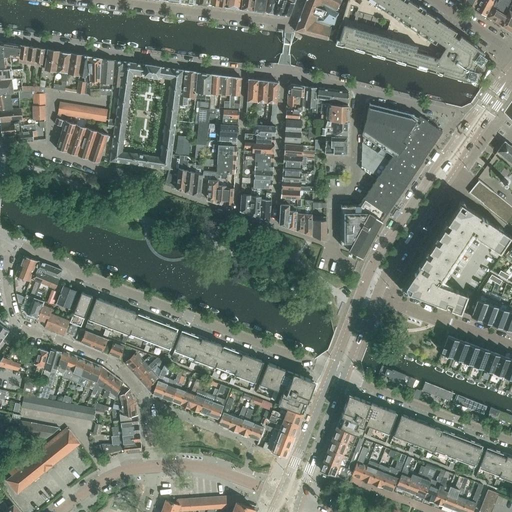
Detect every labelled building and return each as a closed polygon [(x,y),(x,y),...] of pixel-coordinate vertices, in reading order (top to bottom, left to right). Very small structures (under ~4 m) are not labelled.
[(234,8),(235,0),(226,0),(226,7),(234,8)] [(254,0),(241,0),(241,9),(253,11),(254,0)] [(256,11),(264,12),(266,0),(254,0),(253,11),(256,11)] [(269,0),(267,12),(274,13),(277,0),(269,0)] [(289,15),(294,2),(286,0),(278,0),(274,13),(289,15)] [(332,26),(337,10),(341,0),(306,0),(298,22),(294,31),(328,40),(331,27),(332,26)] [(344,24),(343,25),(343,26),(339,40),(337,40),(336,43),(343,45),(355,48),(364,51),(376,54),(385,57),(396,60),(406,63),(417,66),(427,69),(438,72),(442,73),(470,81),(472,76),(473,70),(475,66),(478,61),(482,56),(484,53),(476,47),(473,45),(456,32),(456,31),(455,31),(455,30),(455,31),(451,29),(447,26),(448,26),(439,20),(435,17),(425,11),(418,6),(408,0),(370,0),(428,38),(431,33),(439,39),(442,40),(447,43),(444,48),(444,49),(444,54),(448,55),(446,60),(438,57),(427,54),(427,51),(417,48),(417,45),(344,24)] [(461,0),(461,1),(474,9),(478,0),(461,0)] [(480,0),(476,10),(486,16),(492,4),(493,0),(480,0)] [(493,7),(488,17),(501,26),(502,26),(506,17),(509,10),(511,2),(511,0),(498,0),(498,3),(496,2),(493,7)] [(511,11),(509,10),(502,26),(511,31),(511,11)] [(19,63),(21,45),(2,42),(4,56),(0,57),(2,67),(19,65),(19,63)] [(26,64),(29,46),(21,45),(19,63),(26,64)] [(29,46),(26,64),(34,65),(37,48),(29,46)] [(45,49),(37,48),(34,65),(43,66),(45,49)] [(44,69),(56,71),(59,51),(48,49),(44,69)] [(56,71),(68,73),(71,53),(59,51),(56,71)] [(71,53),(68,73),(80,75),(83,55),(71,53)] [(88,56),(83,55),(80,75),(83,75),(83,76),(85,76),(85,82),(79,81),(77,93),(91,95),(88,56)] [(90,80),(100,81),(102,58),(88,56),(90,80)] [(102,58),(100,81),(100,95),(112,95),(112,84),(115,60),(102,58)] [(120,85),(124,62),(115,60),(112,84),(112,86),(120,87),(120,85)] [(143,65),(124,62),(120,85),(120,87),(116,120),(109,119),(107,128),(115,129),(110,160),(140,165),(169,169),(170,169),(183,70),(163,67),(160,67),(160,66),(153,65),(146,64),(146,65),(143,64),(143,65)] [(11,66),(2,67),(0,67),(0,79),(21,78),(22,78),(22,68),(11,69),(11,66)] [(195,97),(197,72),(185,71),(184,75),(182,96),(195,98),(195,97)] [(208,126),(209,114),(209,109),(209,108),(210,100),(211,74),(197,72),(196,97),(198,98),(198,101),(195,101),(192,123),(195,123),(195,125),(199,125),(197,137),(197,142),(197,144),(195,154),(195,157),(205,158),(206,145),(206,143),(208,126)] [(212,74),(210,108),(215,108),(216,94),(220,94),(221,75),(212,74)] [(221,75),(220,94),(219,107),(224,108),(225,94),(230,95),(232,77),(221,75)] [(232,77),(230,95),(229,107),(234,108),(235,95),(240,96),(241,78),(232,77)] [(21,87),(21,78),(0,79),(0,94),(14,92),(13,88),(21,87)] [(259,80),(249,79),(246,113),(251,113),(252,100),(257,101),(259,80)] [(267,101),(269,81),(259,80),(257,101),(257,109),(262,110),(262,101),(267,101)] [(269,81),(267,101),(272,102),(272,111),(277,111),(278,82),(269,81)] [(287,110),(297,111),(299,111),(303,111),(303,105),(303,95),(304,95),(304,86),(298,85),(291,84),(288,86),(288,94),(287,110)] [(317,88),(306,86),(305,106),(316,106),(317,88)] [(318,99),(332,101),(333,90),(318,88),(318,99)] [(332,101),(348,103),(348,92),(333,90),(332,101)] [(0,109),(20,108),(19,98),(33,97),(32,91),(22,91),(18,92),(18,93),(0,95),(0,109)] [(64,115),(66,103),(60,102),(58,114),(64,115)] [(348,106),(317,103),(317,119),(323,119),(348,122),(348,106)] [(359,205),(350,205),(341,205),(340,205),(340,212),(340,213),(340,219),(340,220),(341,227),(341,234),(341,235),(341,241),(341,245),(351,249),(357,251),(364,253),(365,253),(368,247),(369,246),(372,240),(375,234),(375,233),(379,227),(382,221),(401,193),(443,131),(420,116),(418,118),(416,116),(414,115),(414,114),(369,103),(366,116),(362,134),(361,165),(378,177),(359,205)] [(0,121),(0,122),(0,124),(17,123),(17,120),(23,120),(21,107),(20,108),(0,109),(0,121)] [(239,119),(239,110),(215,108),(210,108),(210,114),(224,114),(224,118),(239,119)] [(101,109),(100,120),(106,121),(108,109),(101,109)] [(299,111),(297,111),(287,110),(286,116),(286,117),(299,118),(299,111)] [(46,111),(33,112),(33,120),(46,119),(46,111)] [(108,135),(65,120),(63,120),(64,115),(58,114),(56,118),(54,124),(63,126),(62,129),(57,145),(56,148),(99,162),(100,159),(108,135)] [(348,136),(348,122),(323,119),(321,135),(325,135),(347,136),(348,136)] [(285,131),(301,132),(301,121),(286,120),(285,131)] [(0,124),(2,136),(18,134),(17,132),(24,131),(23,126),(21,127),(20,122),(17,123),(0,124)] [(17,132),(18,134),(18,142),(34,140),(33,137),(37,136),(36,130),(35,124),(23,125),(23,126),(24,131),(17,132)] [(237,137),(238,126),(220,125),(220,136),(237,137)] [(275,135),(276,126),(253,125),(252,134),(275,135)] [(301,132),(285,131),(285,135),(285,142),(300,143),(301,132)] [(245,133),(245,138),(255,139),(255,143),(274,144),(275,135),(252,134),(245,133)] [(347,136),(341,136),(325,135),(325,144),(325,145),(336,145),(336,144),(347,144),(347,136)] [(178,142),(176,153),(188,155),(190,137),(178,136),(178,142)] [(274,153),(274,144),(255,143),(244,142),(244,146),(251,147),(251,152),(255,152),(274,153)] [(511,147),(505,142),(497,151),(511,163),(511,147)] [(314,156),(314,153),(314,151),(313,151),(303,150),(303,145),(290,144),(284,144),(284,155),(290,155),(303,156),(314,156)] [(325,145),(325,146),(325,151),(324,153),(347,153),(347,145),(347,144),(336,144),(336,145),(325,145)] [(236,155),(237,146),(211,145),(211,148),(218,148),(218,154),(236,155)] [(273,163),(274,153),(255,152),(254,155),(246,155),(245,160),(255,161),(273,163)] [(236,165),(236,155),(218,154),(218,159),(207,159),(207,163),(236,165)] [(176,168),(178,168),(178,171),(176,188),(184,191),(186,170),(187,170),(188,160),(184,160),(184,156),(180,155),(179,159),(177,159),(176,168)] [(290,155),(284,155),(283,164),(302,165),(306,165),(306,156),(290,155)] [(255,161),(254,170),(273,171),(273,163),(255,161)] [(235,173),(236,165),(208,163),(208,166),(217,167),(217,172),(235,173)] [(282,172),(301,173),(302,165),(283,164),(282,172)] [(176,188),(178,171),(170,169),(169,169),(165,185),(176,188)] [(194,172),(187,170),(184,191),(192,194),(194,172)] [(254,178),(272,180),(273,171),(254,170),(254,175),(249,175),(249,178),(254,178)] [(218,184),(219,172),(217,172),(203,171),(202,179),(208,179),(207,199),(217,202),(218,184)] [(200,197),(202,174),(194,172),(192,194),(200,197)] [(301,182),(306,182),(307,173),(301,173),(282,172),(282,181),(301,182)] [(272,180),(254,178),(249,178),(242,178),(242,182),(253,183),(253,187),(271,189),(272,180)] [(299,191),(312,191),(312,187),(307,186),(307,187),(300,186),(301,182),(282,181),(281,189),(299,191)] [(218,184),(217,202),(216,203),(224,205),(225,187),(226,185),(218,184)] [(233,208),(234,188),(225,187),(224,205),(233,208)] [(281,198),(299,199),(299,191),(281,189),(281,198)] [(269,221),(271,191),(265,191),(264,194),(262,194),(261,196),(259,217),(269,221)] [(250,214),(251,196),(251,195),(241,194),(240,211),(250,214)] [(259,217),(261,196),(251,196),(250,214),(259,217)] [(290,199),(281,198),(279,224),(288,227),(290,199)] [(441,284),(440,283),(442,280),(443,281),(444,280),(474,234),(474,235),(499,251),(510,235),(510,236),(509,235),(509,236),(508,236),(509,234),(502,230),(501,230),(501,231),(500,231),(501,229),(497,226),(496,227),(495,227),(495,226),(495,225),(488,221),(487,220),(481,216),(461,203),(403,290),(435,302),(436,303),(444,305),(445,304),(445,305),(445,306),(459,311),(459,310),(459,311),(460,310),(460,311),(461,311),(467,294),(451,287),(441,284)] [(312,235),(326,240),(326,217),(312,217),(312,235)] [(31,279),(38,261),(25,256),(23,257),(20,265),(18,264),(16,269),(18,269),(15,276),(21,278),(20,280),(22,281),(23,278),(28,280),(27,284),(24,283),(22,289),(27,291),(31,279)] [(31,279),(36,281),(33,288),(38,289),(41,283),(40,283),(47,265),(38,261),(31,279)] [(40,283),(41,283),(55,289),(63,270),(47,265),(40,283)] [(56,303),(73,310),(78,299),(74,297),(76,291),(63,286),(56,303)] [(81,292),(70,322),(81,327),(93,296),(81,292)] [(489,298),(479,294),(471,316),(481,320),(489,298)] [(37,320),(44,301),(40,299),(35,298),(34,297),(26,295),(22,306),(22,308),(22,309),(22,312),(23,313),(24,314),(25,315),(27,316),(36,319),(36,321),(37,320)] [(107,325),(109,326),(117,304),(112,302),(112,303),(109,302),(109,301),(105,300),(105,301),(96,297),(88,318),(107,325)] [(491,323),(500,302),(489,298),(481,320),(491,323)] [(37,320),(43,322),(45,326),(44,328),(63,336),(70,319),(51,311),(54,305),(44,301),(37,320)] [(502,327),(510,306),(500,302),(491,323),(502,327)] [(111,327),(129,334),(137,313),(129,310),(129,309),(126,307),(125,308),(122,307),(123,306),(117,304),(109,326),(111,327)] [(511,329),(511,306),(510,306),(502,327),(511,331),(511,329)] [(145,316),(137,313),(129,334),(147,341),(149,342),(158,320),(152,318),(152,319),(149,318),(149,317),(146,315),(145,316)] [(149,342),(151,342),(170,349),(178,329),(169,325),(170,324),(166,323),(166,324),(163,323),(163,322),(158,320),(149,342)] [(0,336),(3,339),(9,331),(0,324),(0,336)] [(71,325),(67,333),(75,336),(78,328),(71,325)] [(80,342),(92,347),(97,335),(80,328),(78,333),(83,336),(80,342)] [(193,358),(195,359),(203,337),(198,335),(197,336),(194,335),(195,334),(191,332),(191,333),(182,330),(174,351),(193,358)] [(92,347),(103,352),(108,339),(97,335),(92,347)] [(459,339),(448,335),(444,345),(443,346),(444,346),(443,349),(442,350),(441,354),(440,354),(440,355),(452,359),(453,357),(452,356),(459,339)] [(208,339),(203,337),(195,359),(197,360),(215,367),(223,346),(214,342),(215,341),(211,340),(211,341),(208,340),(208,339)] [(469,343),(459,339),(452,356),(453,357),(462,360),(469,343)] [(114,341),(108,354),(120,358),(125,346),(114,341)] [(479,347),(469,343),(462,360),(461,362),(472,366),(479,347)] [(215,367),(233,374),(235,374),(243,352),(238,350),(238,351),(235,350),(235,349),(231,348),(231,349),(223,346),(215,367)] [(489,351),(479,347),(472,366),(482,370),(483,368),(489,351)] [(34,351),(27,348),(25,354),(32,357),(34,351)] [(41,376),(48,351),(38,348),(37,352),(35,358),(34,363),(37,365),(35,374),(41,376)] [(42,398),(48,399),(51,388),(56,373),(62,352),(51,348),(45,369),(51,371),(46,387),(44,386),(40,398),(42,398)] [(56,373),(63,375),(70,353),(62,350),(62,352),(56,373)] [(499,355),(489,351),(483,368),(493,372),(499,355)] [(23,357),(21,357),(21,356),(12,352),(10,358),(4,355),(0,360),(0,366),(26,372),(27,370),(20,366),(23,357)] [(132,371),(144,360),(136,352),(124,362),(132,371)] [(235,374),(237,375),(256,382),(264,361),(255,358),(255,357),(252,356),(251,356),(248,355),(249,354),(243,352),(235,374)] [(63,375),(62,377),(70,380),(79,357),(70,353),(63,375)] [(510,359),(499,355),(493,372),(503,376),(510,359)] [(87,360),(79,357),(70,380),(73,382),(78,384),(87,360)] [(511,359),(510,359),(503,376),(511,378),(511,359)] [(78,384),(86,387),(94,363),(87,360),(78,384)] [(132,371),(139,379),(151,369),(158,363),(155,360),(149,366),(144,360),(132,371)] [(86,387),(93,390),(97,381),(102,366),(94,363),(86,387)] [(282,406),(303,414),(316,381),(267,363),(259,384),(275,389),(279,391),(282,392),(278,404),(283,404),(282,406)] [(382,365),(379,374),(412,387),(415,378),(382,365)] [(92,392),(94,393),(96,394),(98,390),(101,392),(104,387),(109,372),(102,366),(97,381),(93,390),(92,392)] [(139,379),(147,388),(152,394),(159,377),(151,369),(139,379)] [(102,397),(106,399),(108,396),(115,377),(109,372),(104,387),(107,389),(102,397)] [(152,394),(162,398),(167,384),(161,382),(163,377),(160,375),(159,377),(152,394)] [(162,398),(171,401),(181,376),(179,375),(177,376),(173,386),(167,384),(162,398)] [(171,401),(181,405),(186,391),(180,389),(184,379),(182,378),(183,376),(181,376),(171,401)] [(115,377),(108,396),(111,398),(111,396),(116,398),(123,382),(115,377)] [(25,381),(23,394),(31,395),(33,383),(25,381)] [(196,381),(191,393),(186,391),(181,405),(190,408),(200,383),(196,381)] [(456,394),(425,381),(422,390),(453,402),(456,394)] [(129,389),(123,382),(116,396),(118,398),(119,395),(121,401),(121,405),(136,404),(136,402),(129,389)] [(199,412),(205,398),(207,393),(201,391),(204,384),(200,383),(197,390),(190,408),(199,412)] [(214,391),(212,395),(207,393),(205,398),(199,412),(209,416),(216,397),(218,393),(219,390),(215,388),(214,391)] [(486,405),(458,394),(455,402),(483,413),(486,405)] [(28,408),(30,396),(24,395),(22,407),(28,408)] [(352,396),(350,401),(347,400),(341,415),(344,416),(340,428),(357,434),(362,436),(366,424),(370,426),(374,427),(389,433),(397,412),(356,397),(352,395),(352,396)] [(33,409),(36,397),(30,396),(28,408),(33,409)] [(39,410),(42,398),(40,398),(36,397),(33,409),(39,410)] [(216,397),(209,416),(218,419),(223,406),(218,403),(220,398),(216,397)] [(238,432),(249,436),(254,423),(248,420),(251,411),(253,405),(260,407),(262,401),(252,397),(248,409),(238,432)] [(45,411),(48,399),(42,398),(39,410),(45,411)] [(51,412),(53,400),(48,399),(45,411),(51,412)] [(57,413),(59,402),(53,400),(51,412),(57,413)] [(63,415),(65,403),(63,402),(59,402),(57,413),(63,415)] [(69,416),(71,404),(65,403),(63,415),(69,416)] [(286,412),(283,419),(299,425),(303,414),(276,403),(274,407),(286,412)] [(75,417),(77,405),(71,404),(69,416),(75,417)] [(128,415),(137,415),(136,404),(121,405),(122,410),(120,410),(119,413),(124,414),(128,415)] [(81,418),(83,406),(77,405),(75,417),(81,418)] [(218,425),(228,428),(234,415),(228,413),(231,406),(226,405),(218,425)] [(86,419),(89,407),(83,406),(81,418),(86,419)] [(511,414),(490,406),(487,414),(511,424),(511,414)] [(92,420),(95,408),(89,407),(86,419),(92,420)] [(228,428),(238,432),(248,409),(243,407),(239,417),(234,415),(228,428)] [(139,424),(137,415),(128,415),(124,414),(119,413),(112,411),(113,418),(114,423),(121,422),(121,426),(139,424)] [(412,442),(414,443),(422,421),(417,419),(417,420),(414,419),(414,418),(410,416),(410,417),(401,414),(393,435),(412,442)] [(283,419),(281,419),(271,415),(269,421),(275,423),(275,421),(282,423),(279,431),(294,436),(299,425),(283,419)] [(427,423),(422,421),(414,443),(416,444),(434,451),(442,430),(434,427),(434,426),(430,424),(430,425),(427,424),(427,423)] [(264,427),(254,423),(249,436),(259,440),(264,427)] [(102,425),(96,424),(94,433),(98,434),(100,434),(102,425)] [(111,427),(112,436),(115,436),(122,435),(140,433),(139,424),(121,426),(114,427),(111,427)] [(12,425),(10,437),(16,438),(17,432),(18,426),(12,425)] [(44,425),(42,437),(47,438),(60,428),(44,425)] [(353,446),(357,434),(340,428),(337,426),(332,438),(353,446)] [(8,471),(12,476),(7,480),(17,493),(80,443),(67,428),(39,450),(37,448),(25,457),(27,460),(19,466),(17,464),(8,471)] [(278,434),(275,441),(290,447),(294,436),(279,431),(274,429),(273,432),(278,434)] [(442,430),(434,451),(452,458),(454,458),(462,437),(457,435),(454,434),(454,433),(451,432),(450,433),(442,430)] [(115,444),(123,444),(141,442),(140,433),(122,435),(115,436),(112,436),(106,435),(105,440),(113,441),(113,442),(114,441),(115,444)] [(360,449),(364,438),(360,436),(356,447),(360,449)] [(456,459),(464,462),(475,466),(483,445),(474,442),(474,441),(471,440),(470,441),(467,440),(468,439),(462,437),(454,458),(456,459)] [(290,447),(275,441),(265,438),(264,442),(265,442),(263,448),(286,457),(290,447)] [(343,455),(349,457),(353,446),(332,438),(328,449),(343,455)] [(142,451),(141,442),(123,444),(115,444),(102,444),(105,454),(124,449),(124,453),(142,451)] [(355,460),(360,449),(356,447),(351,458),(355,460)] [(352,476),(362,480),(367,466),(362,464),(368,449),(363,447),(357,460),(356,465),(355,466),(353,471),(352,476)] [(498,475),(500,476),(508,454),(503,452),(502,453),(499,452),(500,451),(496,449),(496,450),(487,447),(479,468),(498,475)] [(339,466),(342,459),(347,460),(347,461),(349,457),(343,455),(328,449),(323,460),(339,466)] [(393,458),(396,452),(389,449),(386,455),(393,458)] [(387,474),(382,487),(392,491),(403,463),(406,456),(401,454),(398,462),(397,461),(395,469),(390,467),(387,474)] [(511,455),(508,454),(500,476),(502,477),(511,480),(511,455)] [(413,472),(412,472),(407,470),(412,458),(408,456),(403,469),(396,487),(405,491),(411,478),(413,472)] [(351,458),(350,462),(349,463),(347,469),(353,471),(355,466),(356,465),(354,464),(355,460),(351,458)] [(339,466),(323,460),(320,470),(350,482),(352,476),(353,471),(339,466)] [(362,480),(372,484),(377,470),(379,465),(369,461),(367,466),(362,480)] [(413,472),(411,478),(405,491),(415,495),(420,481),(422,476),(424,470),(425,467),(421,465),(420,467),(418,474),(413,472)] [(387,474),(377,470),(372,484),(382,487),(387,474)] [(424,498),(429,485),(424,483),(428,471),(424,470),(415,495),(424,498)] [(435,487),(429,485),(424,498),(433,502),(443,478),(438,476),(436,482),(437,482),(435,487)] [(457,495),(460,487),(464,478),(459,476),(452,494),(448,492),(443,505),(452,509),(457,496),(457,495)] [(443,478),(439,488),(433,502),(443,505),(448,492),(450,486),(445,484),(447,479),(443,478)] [(452,509),(459,511),(461,511),(467,499),(461,497),(468,479),(464,478),(452,509)] [(472,511),(483,485),(479,483),(472,501),(467,499),(461,511),(472,511)] [(488,489),(479,511),(482,511),(491,511),(499,493),(488,489)] [(224,496),(225,508),(227,508),(234,508),(236,502),(243,505),(243,504),(238,495),(224,496)] [(192,510),(191,498),(177,499),(175,504),(180,506),(178,511),(192,510)] [(165,500),(161,511),(163,511),(177,511),(178,511),(180,506),(175,504),(165,500)] [(236,502),(234,508),(227,508),(227,511),(253,511),(255,509),(245,505),(243,505),(236,502)]
